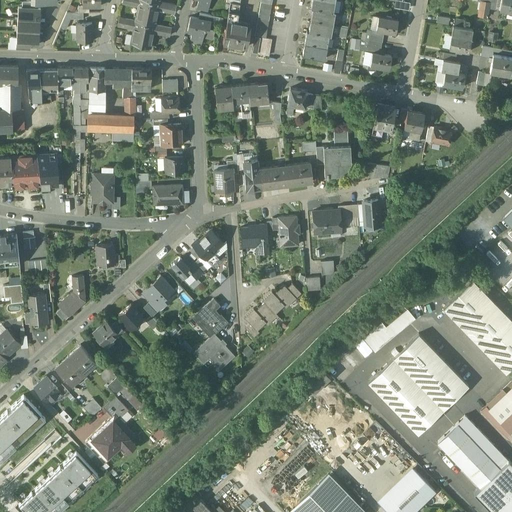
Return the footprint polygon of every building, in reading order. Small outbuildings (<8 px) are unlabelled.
[(133,0),(132,4),(138,6),(135,20),(145,22),(149,0),(133,0)] [(159,2),(151,0),(149,0),(145,22),(155,24),(158,10),(164,11),(165,3),(159,2)] [(335,0),(334,0),(312,0),(311,8),(313,8),(333,12),(333,11),(335,0)] [(395,0),(394,7),(409,10),(410,2),(398,0),(395,0)] [(511,0),(500,0),(499,9),(511,11),(511,0)] [(208,4),(198,2),(197,8),(207,10),(208,4)] [(239,4),(230,2),(223,43),(247,47),(251,23),(236,21),(239,4)] [(176,5),(165,3),(164,11),(174,13),(176,5)] [(489,7),(482,6),(480,5),(478,15),(487,16),(489,8),(489,7)] [(22,7),(18,7),(18,19),(40,20),(40,8),(38,8),(22,7)] [(333,12),(313,8),(311,20),(333,24),(335,12),(333,11),(333,12)] [(78,12),(67,12),(64,21),(68,22),(69,19),(83,19),(83,12),(78,12)] [(213,15),(199,12),(198,18),(210,21),(212,22),(213,15)] [(449,17),(437,15),(436,22),(448,24),(449,17)] [(397,19),(378,16),(376,28),(376,29),(384,31),(395,33),(397,19)] [(129,19),(119,17),(117,25),(127,27),(129,19)] [(198,18),(190,17),(187,31),(192,31),(189,42),(200,44),(202,36),(203,29),(205,30),(205,29),(208,29),(210,21),(198,18)] [(40,20),(18,19),(17,31),(39,32),(40,20)] [(135,20),(129,19),(127,27),(134,28),(130,44),(140,46),(145,22),(135,20)] [(333,24),(311,20),(309,31),(309,32),(329,35),(329,36),(331,36),(333,24)] [(155,24),(145,22),(140,46),(150,48),(153,32),(159,33),(161,26),(155,24)] [(92,41),(92,23),(77,23),(78,41),(92,41)] [(472,28),(452,25),(449,48),(468,51),(472,28)] [(171,28),(161,26),(159,33),(169,36),(171,28)] [(339,35),(346,36),(347,27),(340,26),(339,35)] [(208,29),(205,29),(205,30),(203,29),(202,36),(212,38),(214,30),(208,29)] [(39,32),(17,31),(16,43),(30,44),(39,45),(39,32)] [(329,35),(309,32),(309,31),(307,31),(305,43),(327,47),(329,36),(329,35)] [(371,33),(363,31),(361,38),(370,40),(371,33)] [(383,35),(371,33),(370,40),(381,42),(382,42),(383,35)] [(349,46),(358,48),(359,38),(350,36),(349,46)] [(370,40),(361,38),(360,50),(372,52),(379,53),(380,48),(369,46),(370,40)] [(381,42),(370,40),(369,46),(380,48),(381,42)] [(327,47),(305,43),(303,56),(325,59),(327,47)] [(494,47),(482,45),(480,55),(492,57),(493,54),(494,47)] [(379,53),(372,52),(370,65),(382,67),(389,68),(391,55),(379,53)] [(456,54),(444,52),(443,59),(455,61),(456,54)] [(511,64),(511,57),(493,54),(492,57),(490,72),(510,76),(511,69),(511,64)] [(455,61),(443,59),(441,70),(445,71),(453,72),(455,61)] [(382,67),(370,65),(369,70),(371,72),(378,74),(381,72),(382,67)] [(18,67),(0,66),(0,83),(1,84),(18,84),(18,67)] [(72,67),(57,67),(57,69),(57,83),(62,83),(72,83),(72,67)] [(89,68),(80,68),(80,81),(85,81),(87,81),(87,77),(89,77),(89,68)] [(104,68),(89,68),(89,77),(89,90),(104,91),(104,80),(104,68)] [(112,68),(104,68),(104,80),(112,80),(112,68)] [(132,69),(112,68),(112,80),(112,84),(122,84),(132,85),(132,79),(132,69)] [(57,69),(27,70),(27,79),(29,98),(41,97),(41,91),(58,90),(57,83),(57,69)] [(151,69),(132,69),(132,79),(151,80),(151,69)] [(453,72),(445,71),(443,83),(462,87),(464,74),(457,73),(453,72)] [(485,73),(478,71),(476,83),(483,84),(485,73)] [(151,80),(132,79),(132,85),(132,88),(151,89),(151,80)] [(178,80),(162,81),(163,92),(178,91),(178,80)] [(258,83),(248,84),(250,100),(250,104),(269,102),(268,93),(267,85),(267,84),(259,85),(258,83)] [(18,84),(1,84),(0,110),(18,109),(18,84)] [(132,85),(122,84),(122,97),(125,97),(131,97),(132,88),(132,85)] [(248,84),(233,85),(233,88),(231,88),(233,102),(241,101),(250,100),(248,84)] [(230,86),(215,87),(217,109),(234,108),(233,102),(231,88),(230,86)] [(307,91),(290,88),(288,104),(294,105),(305,107),(307,93),(307,91)] [(88,111),(88,114),(103,114),(104,91),(89,90),(88,99),(88,111)] [(313,94),(307,93),(305,107),(314,108),(313,94)] [(321,95),(313,94),(314,108),(322,110),(321,95)] [(178,97),(162,98),(162,112),(168,112),(179,112),(178,105),(179,104),(179,101),(178,100),(178,97)] [(85,99),(80,99),(80,105),(80,111),(88,111),(88,99),(85,99)] [(250,100),(241,101),(242,109),(242,110),(251,109),(250,104),(250,100)] [(241,101),(233,102),(234,108),(234,110),(242,109),(241,101)] [(281,104),(273,102),(275,115),(280,114),(281,104)] [(395,107),(377,103),(372,133),(381,135),(382,127),(391,129),(395,107)] [(407,109),(401,108),(399,121),(404,122),(407,109)] [(0,109),(0,132),(23,131),(21,109),(18,109),(0,110),(0,109)] [(424,112),(407,109),(404,122),(403,127),(410,129),(420,131),(424,112)] [(103,114),(88,114),(88,126),(87,131),(133,132),(132,115),(121,115),(103,114)] [(167,124),(161,125),(161,135),(182,134),(181,124),(167,124)] [(434,126),(428,125),(425,141),(432,142),(432,141),(434,126)] [(451,129),(434,126),(432,141),(448,144),(449,138),(451,136),(451,134),(450,132),(451,129)] [(420,131),(410,129),(408,138),(419,140),(420,131)] [(347,130),(334,131),(335,145),(323,146),(325,164),(326,164),(327,176),(350,174),(347,130)] [(182,134),(161,135),(162,145),(166,145),(182,144),(182,134)] [(316,140),(302,141),(303,151),(316,150),(316,140)] [(56,154),(37,155),(41,185),(41,187),(58,185),(56,154)] [(37,155),(12,157),(14,185),(14,187),(41,185),(37,155)] [(12,157),(0,157),(0,185),(14,185),(12,157)] [(183,157),(165,157),(165,173),(183,172),(183,157)] [(244,160),(243,160),(244,169),(245,190),(262,188),(259,169),(258,169),(257,158),(244,160)] [(237,160),(226,160),(227,168),(232,167),(232,173),(238,173),(238,170),(237,160)] [(310,162),(286,165),(288,184),(312,181),(311,172),(312,172),(310,162)] [(286,165),(259,169),(262,188),(279,186),(279,185),(288,184),(286,165)] [(227,168),(214,168),(215,191),(226,190),(226,187),(233,187),(232,173),(232,167),(227,168)] [(113,174),(93,173),(93,183),(92,183),(91,190),(93,190),(93,201),(99,202),(99,203),(106,204),(106,202),(112,202),(113,174)] [(181,185),(153,186),(153,202),(168,201),(168,204),(182,204),(181,185)] [(378,200),(364,201),(364,204),(365,221),(366,226),(380,224),(378,200)] [(357,204),(338,206),(338,209),(339,209),(340,219),(358,217),(357,204)] [(364,204),(357,204),(358,217),(358,222),(365,221),(364,204)] [(338,209),(316,210),(318,233),(341,232),(340,219),(339,209),(338,209)] [(511,210),(503,219),(511,227),(511,210)] [(296,215),(278,217),(279,229),(280,244),(288,243),(288,245),(298,244),(296,215)] [(266,223),(257,224),(257,226),(241,227),(242,245),(258,244),(259,253),(268,253),(267,234),(266,223)] [(211,230),(194,246),(202,255),(212,266),(219,259),(213,253),(223,243),(211,230)] [(16,232),(0,233),(0,266),(19,264),(16,232)] [(24,238),(25,249),(36,248),(35,237),(34,237),(24,238)] [(112,244),(96,245),(98,265),(113,263),(114,263),(113,255),(112,244)] [(194,246),(190,250),(198,259),(202,255),(194,246)] [(183,260),(180,257),(172,265),(183,277),(191,270),(191,269),(183,260)] [(193,263),(187,257),(183,260),(191,269),(191,270),(197,277),(201,272),(193,263)] [(29,261),(30,273),(48,272),(47,259),(29,261)] [(198,259),(193,263),(201,272),(206,268),(198,259)] [(333,260),(321,261),(322,275),(334,274),(333,260)] [(273,266),(264,268),(267,277),(276,274),(273,266)] [(191,270),(183,277),(189,284),(197,277),(191,270)] [(83,275),(72,276),(73,291),(58,305),(61,308),(69,316),(85,301),(83,275)] [(174,290),(160,275),(150,285),(152,287),(144,294),(150,301),(158,310),(167,302),(164,298),(174,290)] [(319,276),(306,277),(307,290),(320,289),(319,276)] [(511,367),(511,320),(472,279),(443,308),(506,373),(511,367)] [(19,283),(7,283),(8,301),(20,301),(19,283)] [(49,283),(43,283),(44,292),(45,301),(51,301),(49,283)] [(272,291),(266,297),(278,311),(284,305),(286,307),(296,297),(287,288),(284,284),(274,293),(272,291)] [(301,293),(293,284),(287,288),(296,297),(301,293)] [(44,292),(35,292),(35,294),(28,294),(30,312),(31,323),(38,323),(48,323),(45,301),(44,292)] [(266,297),(263,300),(265,302),(256,310),(254,308),(244,317),(250,323),(256,330),(265,322),(267,324),(271,320),(269,318),(278,311),(266,297)] [(214,298),(193,317),(199,324),(201,321),(213,334),(214,333),(227,321),(221,314),(218,316),(213,310),(219,305),(214,298)] [(158,310),(150,301),(143,307),(151,315),(152,316),(158,310)] [(144,318),(131,304),(119,315),(125,322),(124,323),(131,331),(140,322),(140,321),(144,318)] [(384,324),(380,319),(352,342),(364,356),(413,316),(405,306),(384,324)] [(69,316),(61,308),(56,312),(64,321),(69,316)] [(152,316),(151,315),(145,321),(158,334),(164,329),(152,316)] [(107,320),(93,332),(104,343),(109,339),(111,341),(118,334),(119,333),(112,326),(107,320)] [(124,330),(116,321),(112,326),(119,333),(118,334),(119,335),(124,330)] [(256,330),(250,323),(245,328),(253,337),(258,333),(256,330)] [(20,344),(6,329),(0,334),(0,351),(5,357),(20,344)] [(49,341),(49,332),(36,332),(37,341),(49,341)] [(234,356),(214,333),(213,334),(194,352),(202,361),(209,354),(221,367),(234,356)] [(468,385),(418,333),(368,381),(418,433),(468,385)] [(97,362),(81,345),(68,356),(84,374),(97,362)] [(323,363),(337,384),(351,375),(348,370),(355,365),(344,349),(323,363)] [(84,374),(68,356),(55,368),(72,386),(84,374)] [(308,391),(325,375),(318,368),(301,384),(308,391)] [(57,388),(47,376),(35,387),(48,402),(60,391),(57,388)] [(118,376),(107,386),(115,394),(126,385),(118,376)] [(70,393),(62,384),(57,388),(60,391),(65,397),(70,393)] [(511,390),(508,395),(503,390),(481,411),(507,438),(510,434),(511,432),(511,390)] [(24,395),(0,417),(0,460),(46,418),(24,395)] [(115,395),(103,406),(110,414),(118,407),(122,403),(115,395)] [(93,398),(83,408),(92,416),(101,407),(93,398)] [(128,409),(122,403),(118,407),(124,414),(128,409)] [(118,407),(110,414),(112,417),(85,441),(96,454),(105,463),(123,446),(128,451),(135,444),(130,439),(134,436),(118,418),(124,414),(118,407)] [(507,460),(465,416),(437,442),(480,486),(507,460)] [(257,443),(239,459),(250,471),(268,455),(257,443)] [(75,451),(18,504),(25,511),(57,511),(98,475),(75,451)] [(105,463),(96,454),(91,458),(100,468),(105,463)] [(480,486),(474,492),(492,511),(511,511),(511,462),(508,459),(507,460),(480,486)] [(287,505),(294,511),(362,511),(366,509),(327,467),(287,505)] [(414,469),(379,503),(388,511),(412,511),(435,490),(414,469)] [(172,511),(214,511),(194,492),(179,506),(172,511)]
